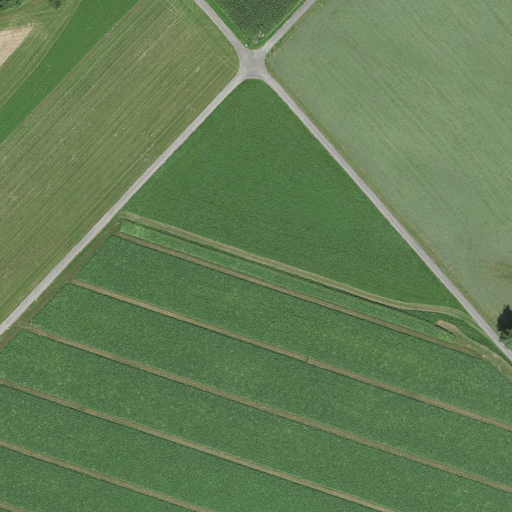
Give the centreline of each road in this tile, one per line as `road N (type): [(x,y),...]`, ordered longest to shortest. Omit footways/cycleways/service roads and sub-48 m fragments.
road 1 (track): [(511,356),(195,0)]
road 2 (track): [(0,334),(313,0)]
